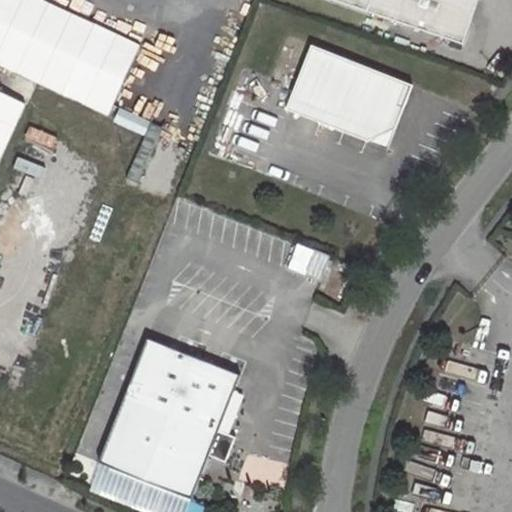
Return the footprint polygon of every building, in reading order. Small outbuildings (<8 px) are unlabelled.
[(0,0),(0,64),(105,112),(138,46),(43,0),(0,0)] [(337,0),(370,10),(468,44),(483,0),(337,0)] [(287,106),(393,148),(418,85),(312,43),(287,106)] [(0,152),(23,104),(0,92),(0,152)] [(333,258),(315,250),(305,276),(323,283),(333,258)] [(194,499),(243,377),(149,340),(101,462),(194,499)]
